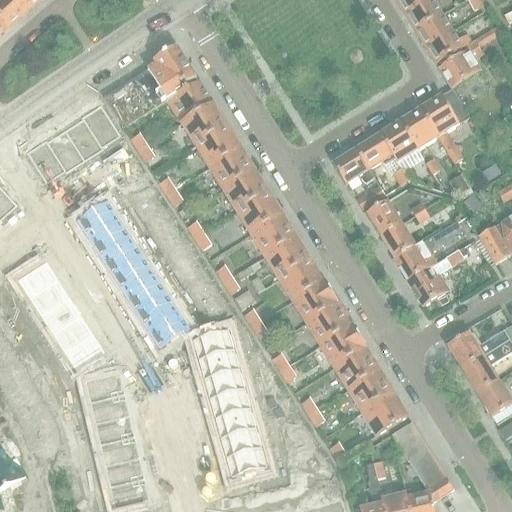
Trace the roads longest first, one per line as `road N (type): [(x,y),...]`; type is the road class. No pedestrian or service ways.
road 1 (residential): [(194,511),(150,379),(0,150)]
road 2 (residential): [(288,167),(422,81),(377,0)]
road 3 (tertiary): [(184,0),(0,130)]
road 4 (residential): [(403,352),(288,167)]
road 5 (residential): [(288,167),(184,0)]
road 6 (residential): [(501,511),(403,352)]
road 7 (residential): [(403,352),(511,288)]
